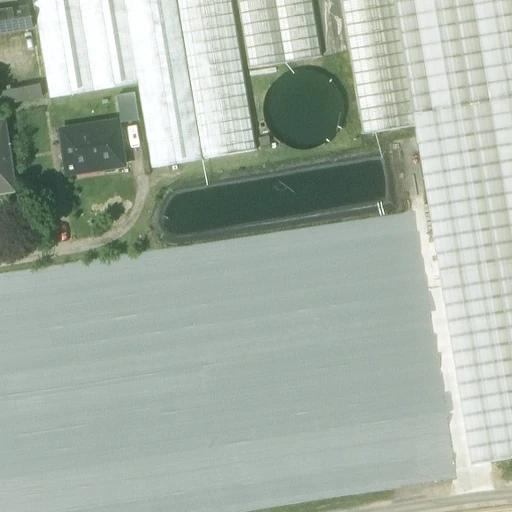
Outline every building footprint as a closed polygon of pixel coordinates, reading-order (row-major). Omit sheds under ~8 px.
[(152,168),(203,160),(176,0),(34,0),(50,100),(138,86),(152,168)] [(176,0),(203,160),(257,151),(232,0),(176,0)] [(237,0),(249,70),(323,58),(312,0),(237,0)] [(340,0),(363,135),(415,126),(418,126),(416,115),(396,0),(340,0)] [(511,0),(396,0),(416,115),(511,99),(511,0)] [(0,12),(0,35),(34,30),(30,8),(0,12)] [(264,101),(263,117),(268,131),(279,143),(293,150),(309,151),(323,146),(335,136),(342,122),(343,106),(338,91),(328,79),(314,73),(298,72),(283,77),(271,87),(264,101)] [(41,85),(0,92),(0,108),(44,99),(41,85)] [(117,97),(121,123),(139,121),(135,95),(117,97)] [(429,206),(472,466),(511,459),(511,99),(416,115),(418,126),(415,126),(429,206)] [(0,185),(14,183),(5,123),(0,123),(0,185)] [(116,124),(61,133),(63,146),(65,146),(70,178),(75,177),(74,172),(104,167),(104,169),(123,166),(116,124)] [(260,140),(262,152),(271,150),(269,139),(260,140)]
